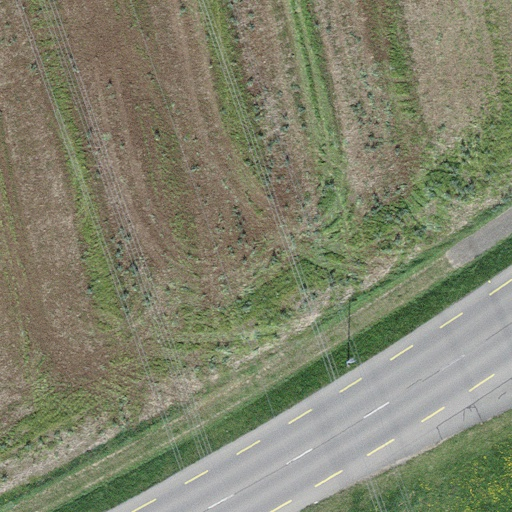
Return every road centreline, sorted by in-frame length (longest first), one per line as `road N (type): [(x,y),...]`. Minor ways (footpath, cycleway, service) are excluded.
road 1 (track): [(15,511),(122,459),(450,261)]
road 2 (primary): [(466,351),(203,511)]
